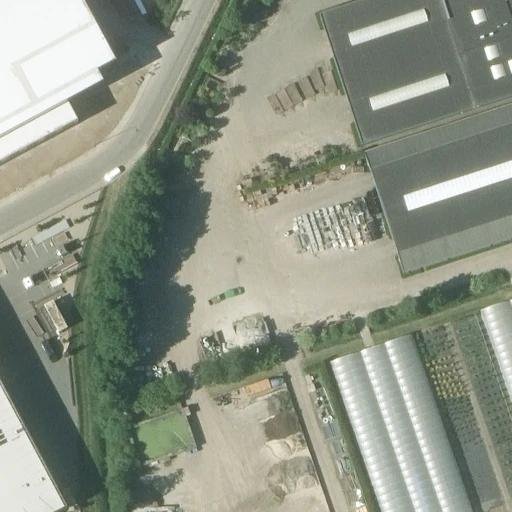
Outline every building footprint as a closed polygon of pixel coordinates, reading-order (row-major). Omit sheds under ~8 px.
[(81,0),(0,0),(0,165),(77,124),(69,107),(70,107),(69,106),(105,87),(99,76),(117,66),(81,0)] [(484,107),(485,110),(511,101),(511,0),(456,0),(450,2),(449,0),(382,0),(321,20),(361,146),(484,107)] [(272,81),(251,85),(256,110),(276,107),(272,81)] [(511,105),(362,154),(401,275),(511,238),(511,105)] [(355,211),(346,214),(351,232),(360,230),(355,211)] [(511,299),(478,312),(511,410),(511,299)] [(187,319),(210,315),(208,303),(185,308),(187,319)] [(471,511),(410,333),(329,360),(380,511),(471,511)] [(147,385),(148,348),(122,347),(121,384),(147,385)] [(0,385),(0,511),(62,511),(66,510),(0,385)]
